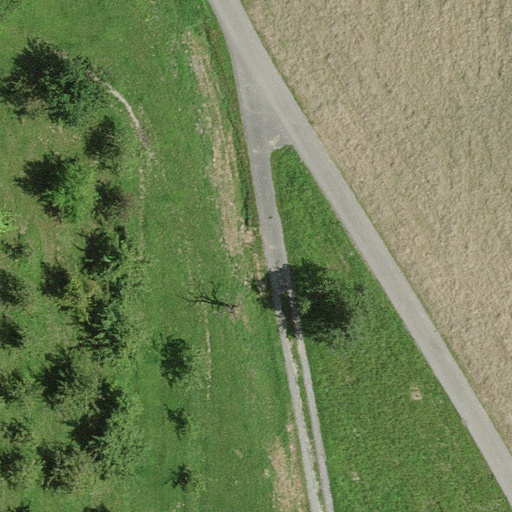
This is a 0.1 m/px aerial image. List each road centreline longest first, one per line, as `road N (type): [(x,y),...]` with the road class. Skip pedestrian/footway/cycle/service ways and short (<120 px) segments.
road 1 (residential): [(230,0),(511,511)]
road 2 (track): [(324,511),(230,0)]
